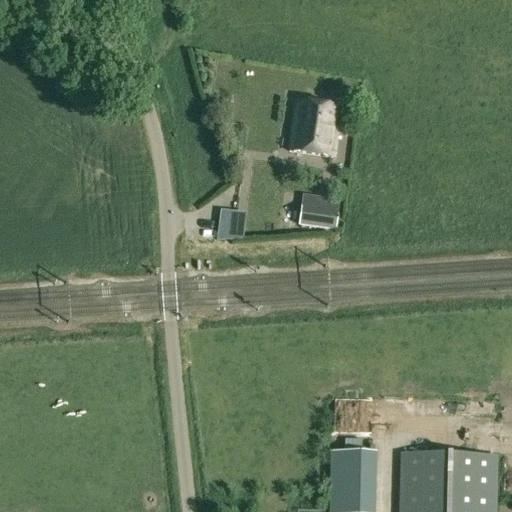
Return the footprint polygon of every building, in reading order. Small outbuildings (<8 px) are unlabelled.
[(339,109),(296,103),(289,153),(332,158),(339,109)] [(337,213),(301,208),(298,226),(335,232),(337,213)] [(221,211),(216,242),(229,241),(233,213),(221,211)] [(373,511),(375,454),(330,453),(329,511),(298,511),(297,511),(373,511)] [(401,455),(399,511),(494,511),(496,458),(401,455)]
